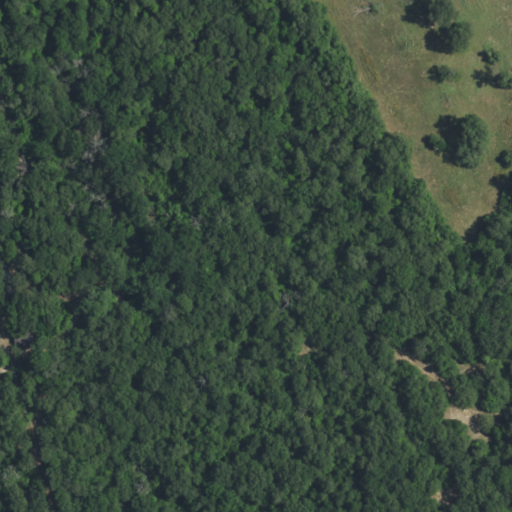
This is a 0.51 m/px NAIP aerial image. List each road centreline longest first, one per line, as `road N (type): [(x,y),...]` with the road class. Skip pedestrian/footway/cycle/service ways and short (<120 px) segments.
road 1 (track): [(125,511),(85,269),(50,155),(0,57)]
road 2 (track): [(85,269),(0,398)]
